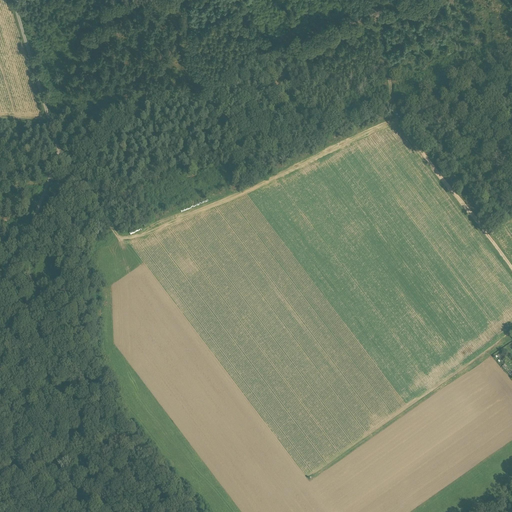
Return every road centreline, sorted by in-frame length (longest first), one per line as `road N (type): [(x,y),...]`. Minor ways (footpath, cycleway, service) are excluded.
road 1 (track): [(58,154),(173,94),(409,0)]
road 2 (track): [(13,0),(58,154),(0,302)]
road 3 (track): [(377,11),(399,110),(511,271)]
road 4 (track): [(511,339),(314,478)]
